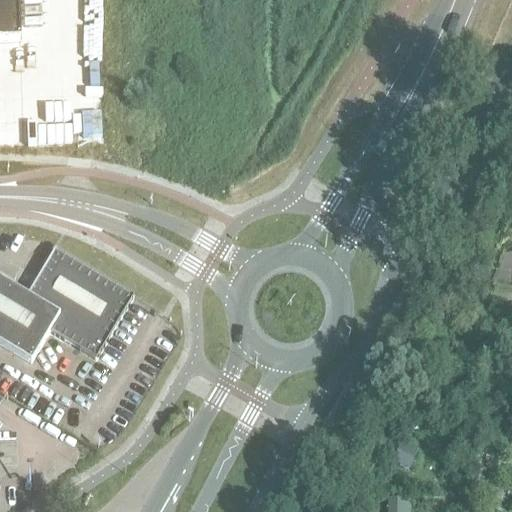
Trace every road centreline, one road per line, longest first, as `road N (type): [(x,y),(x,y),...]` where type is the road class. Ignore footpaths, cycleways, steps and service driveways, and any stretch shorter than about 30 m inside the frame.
road 1 (tertiary): [(332,277),(464,0)]
road 2 (tertiary): [(440,0),(396,99),(299,256)]
road 3 (tertiary): [(245,338),(152,511)]
road 4 (residential): [(254,269),(141,212),(76,204)]
road 5 (residential): [(76,204),(190,264),(237,299)]
road 6 (tertiary): [(198,511),(283,362)]
road 7 (tertiary): [(283,362),(315,355),(338,330),(343,308),(332,277)]
